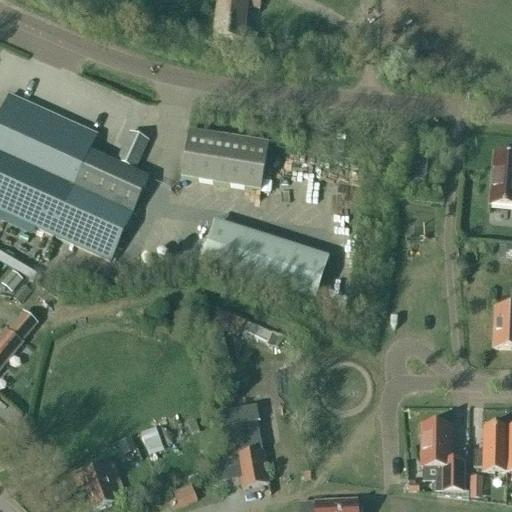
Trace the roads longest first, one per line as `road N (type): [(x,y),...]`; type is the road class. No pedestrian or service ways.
road 1 (residential): [(511,114),(178,75),(60,37),(0,7)]
road 2 (unclassified): [(397,382),(395,344),(413,339),(458,383)]
